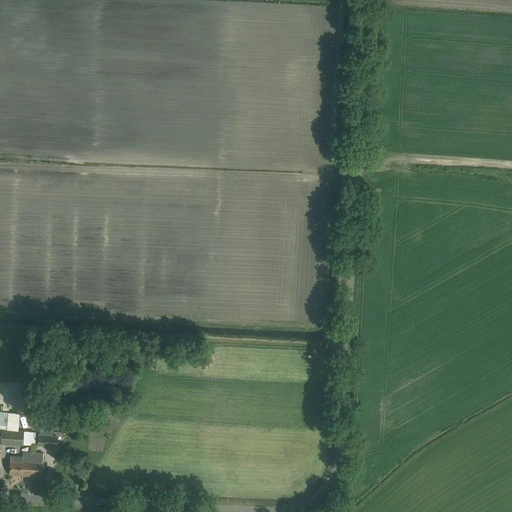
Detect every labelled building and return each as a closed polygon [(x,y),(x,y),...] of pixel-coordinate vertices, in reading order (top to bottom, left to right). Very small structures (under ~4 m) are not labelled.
[(55,401),(55,389),(46,389),(46,401),(55,401)] [(0,411),(0,425),(7,426),(9,412),(0,411)] [(56,447),(57,435),(53,435),(53,428),(41,427),(38,434),(37,434),(36,446),(56,447)] [(0,444),(23,445),(23,431),(1,430),(0,441),(0,444)] [(31,476),(33,452),(23,452),(23,457),(10,456),(9,475),(31,476)] [(33,452),(31,476),(44,477),(45,462),(42,462),(43,453),(33,452)]
